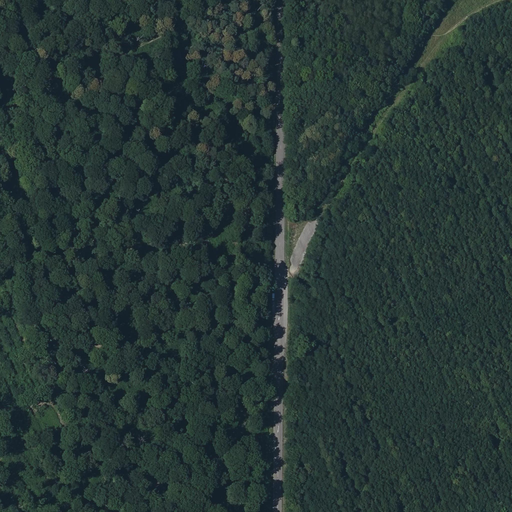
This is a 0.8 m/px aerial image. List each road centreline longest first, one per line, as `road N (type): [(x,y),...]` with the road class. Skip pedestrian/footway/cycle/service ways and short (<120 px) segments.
road 1 (secondary): [(277,511),(282,0)]
road 2 (track): [(251,0),(0,116)]
